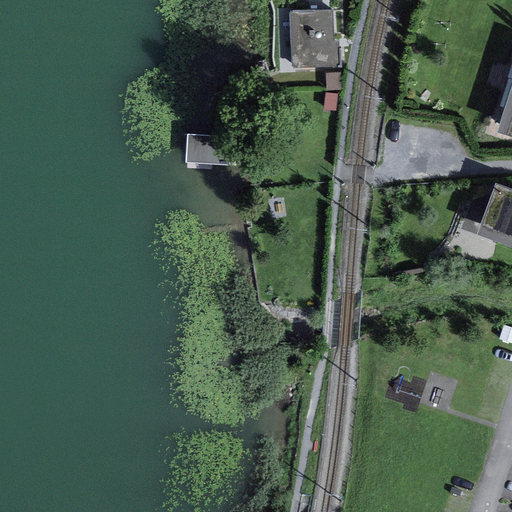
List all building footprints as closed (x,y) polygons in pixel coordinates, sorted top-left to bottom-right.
[(292,13),(295,68),(341,66),(340,41),(334,41),(333,11),(292,13)] [(341,74),(326,74),(326,90),(341,90),(341,74)] [(511,138),(511,88),(497,134),(511,138)] [(338,94),(326,93),(324,109),(336,111),(338,94)] [(477,236),(511,248),(511,189),(496,184),(477,236)] [(511,324),(505,323),(500,337),(511,340),(511,324)]
